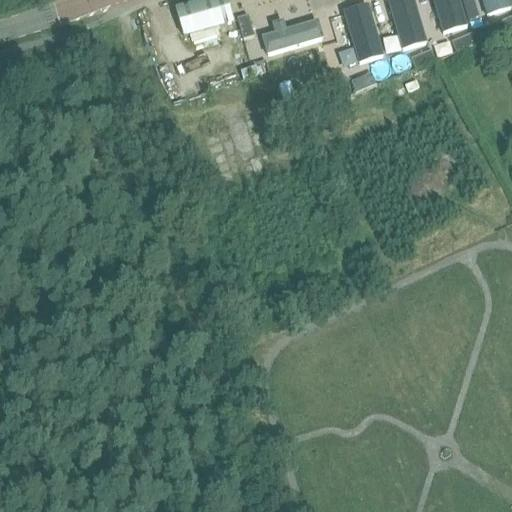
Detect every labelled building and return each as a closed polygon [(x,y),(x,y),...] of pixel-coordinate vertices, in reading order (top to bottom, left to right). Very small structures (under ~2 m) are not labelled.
[(235,24),(227,0),(224,0),(177,14),(184,39),(235,24)] [(412,0),(388,0),(403,53),(426,46),(412,0)] [(467,29),(458,0),(434,0),(445,36),(467,29)] [(507,0),(481,0),(487,19),(511,12),(507,0)] [(367,5),(343,12),(359,67),(383,60),(367,5)] [(238,23),(244,43),(255,39),(249,18),(238,22),(238,23)] [(511,20),(473,37),(477,48),(511,33),(511,20)] [(277,44),(264,48),(269,64),(323,46),(318,31),(290,40),(287,32),(275,36),(277,44)] [(477,48),(473,37),(452,45),(457,56),(477,48)] [(412,62),(416,73),(437,64),(432,53),(412,62)] [(342,100),(349,86),(350,83),(334,75),(333,77),(326,93),(342,100)] [(372,78),(351,86),(356,97),(376,89),(372,78)] [(269,181),(248,110),(209,122),(230,193),(269,181)]
